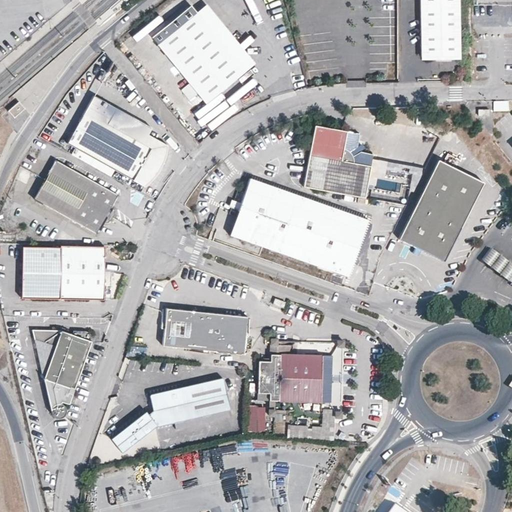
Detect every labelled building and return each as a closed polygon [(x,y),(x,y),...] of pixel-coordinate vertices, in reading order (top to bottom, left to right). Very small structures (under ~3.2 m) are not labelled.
[(458,56),(456,0),(419,0),(420,57),(458,56)] [(254,62),(206,3),(196,11),(245,70),(254,62)] [(206,102),(245,70),(196,11),(190,4),(151,35),(206,102)] [(135,125),(130,134),(109,122),(118,106),(96,94),(68,142),(77,146),(84,150),(135,179),(141,169),(151,174),(168,144),(135,125)] [(493,100),(493,111),(509,111),(509,100),(493,100)] [(8,109),(14,116),(26,108),(20,101),(8,109)] [(316,126),(303,189),(366,199),(372,167),(354,164),(354,162),(354,160),(353,158),(353,157),(352,155),(351,153),(349,151),(347,151),(344,149),(348,132),(316,126)] [(80,158),(84,150),(77,146),(73,154),(80,158)] [(45,179),(35,198),(99,233),(105,222),(112,220),(115,213),(112,207),(119,194),(55,160),(45,179)] [(483,185),(438,162),(398,241),(415,250),(421,253),(443,264),(483,185)] [(230,236),(347,278),(368,222),(250,180),(230,236)] [(59,245),(59,247),(21,246),(21,298),(59,299),(60,272),(103,273),(103,246),(59,245)] [(485,260),(491,265),(498,270),(505,275),(511,281),(511,279),(511,262),(507,259),(500,254),(494,249),(485,260)] [(421,253),(415,250),(412,255),(418,258),(421,253)] [(103,299),(103,273),(60,272),(59,299),(103,299)] [(283,308),(285,302),(275,298),(273,304),(283,308)] [(242,352),(245,314),(165,307),(161,345),(234,351),(242,352)] [(55,348),(53,351),(43,381),(47,395),(53,394),(55,403),(54,404),(52,406),(51,407),(50,409),(50,412),(51,414),(52,416),(54,418),(57,419),(59,419),(60,418),(62,417),(64,416),(65,413),(66,411),(66,409),(65,406),(63,405),(61,403),(61,402),(69,405),(70,404),(84,362),(91,342),(91,338),(91,336),(86,331),(76,330),(74,335),(70,333),(62,330),(53,330),(32,330),(33,339),(55,348)] [(269,393),(269,399),(331,401),(331,376),(331,355),(289,354),(288,344),(271,344),(270,361),(258,361),(258,366),(258,392),(269,393)] [(219,376),(190,383),(151,393),(150,394),(149,395),(151,403),(152,409),(148,413),(146,410),(139,415),(141,418),(134,423),(132,421),(111,437),(122,451),(156,426),(157,426),(174,422),(175,428),(213,420),(213,419),(230,415),(229,409),(231,408),(224,378),(223,376),(221,376),(219,376)] [(248,405),(247,431),(264,431),(264,405),(248,405)] [(287,424),(286,437),(333,438),(333,417),(340,417),(341,409),(318,408),(317,425),(287,424)]
